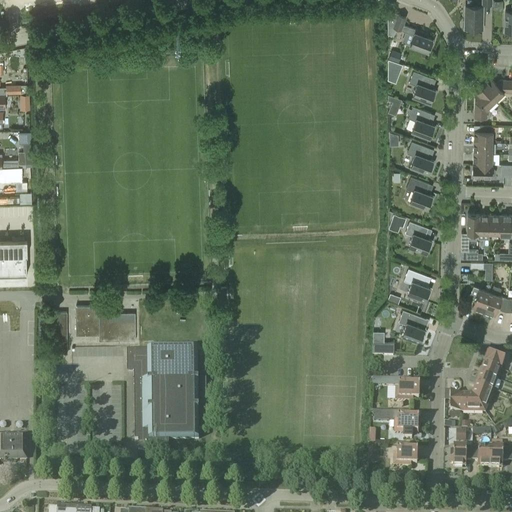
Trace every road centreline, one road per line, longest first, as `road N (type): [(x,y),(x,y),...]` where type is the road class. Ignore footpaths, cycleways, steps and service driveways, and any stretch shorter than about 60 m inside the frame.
road 1 (residential): [(258,494),(40,484),(0,505)]
road 2 (residential): [(0,43),(210,0)]
road 3 (residential): [(435,500),(258,494)]
road 4 (residential): [(454,195),(458,50)]
road 5 (residential): [(452,323),(454,195)]
road 6 (residential): [(435,500),(438,374)]
